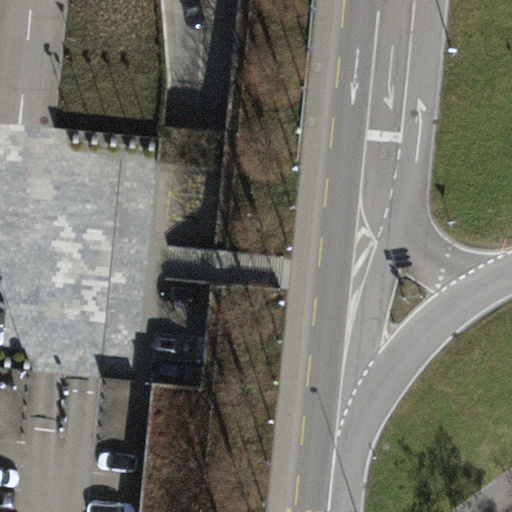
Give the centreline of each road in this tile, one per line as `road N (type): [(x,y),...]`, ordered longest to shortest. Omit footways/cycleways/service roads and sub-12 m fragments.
road 1 (primary): [(361,154),(330,501)]
road 2 (motorway): [(330,501),(358,431),(414,345),(444,315),(509,275)]
road 3 (motorway): [(361,154),(416,248),(459,271),(509,275)]
road 4 (primary): [(375,0),(361,154)]
